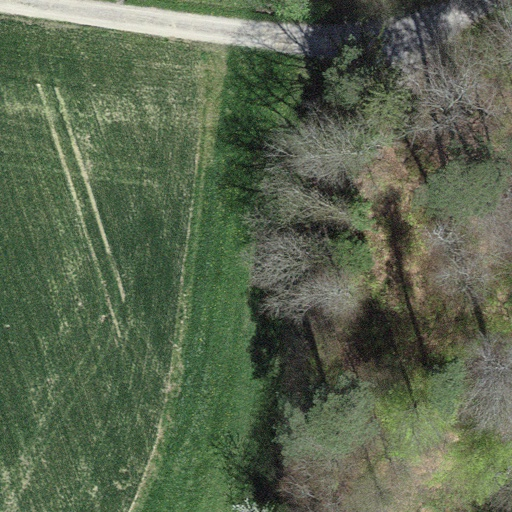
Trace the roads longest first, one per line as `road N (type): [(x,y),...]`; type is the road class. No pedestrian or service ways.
road 1 (track): [(372,39),(281,154),(256,237),(232,435),(195,511)]
road 2 (track): [(372,39),(244,33),(17,0)]
